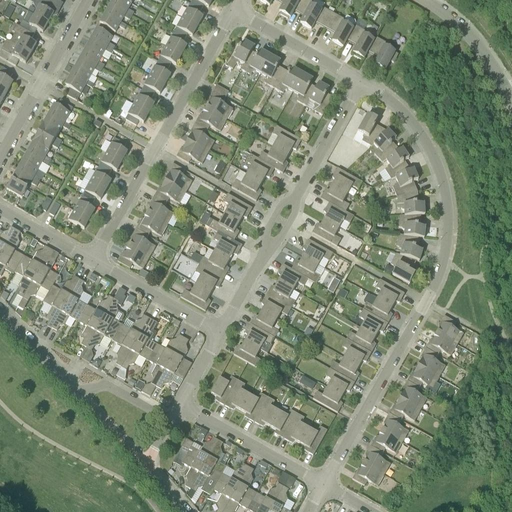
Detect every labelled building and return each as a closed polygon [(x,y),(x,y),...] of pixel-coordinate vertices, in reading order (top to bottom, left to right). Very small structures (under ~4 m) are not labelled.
[(34,16),(48,24),(54,14),(48,11),(51,5),(41,0),(34,0),(33,3),(37,12),(34,16)] [(131,5),(122,0),(113,0),(110,6),(132,18),(134,14),(128,10),(131,5)] [(213,0),(192,0),(190,4),(201,11),(204,6),(208,8),(213,0)] [(300,11),(306,14),(311,6),(313,3),(312,2),(313,0),(299,0),(300,0),(299,0),(286,0),(285,2),(279,12),(281,13),(280,15),(287,19),(288,18),(290,19),(294,11),(298,13),(300,11)] [(201,11),(190,4),(182,19),(198,28),(203,18),(198,15),(201,11)] [(130,21),(132,18),(110,6),(105,15),(120,23),(124,18),(130,21)] [(321,12),(311,6),(306,14),(300,24),(311,30),(315,23),(319,25),(321,23),(327,26),(333,14),(322,8),(321,12)] [(3,17),(9,20),(12,15),(6,12),(3,17)] [(48,24),(34,16),(28,12),(19,28),(34,36),(37,30),(43,34),(48,24)] [(333,14),(327,26),(333,29),(332,32),(336,34),(332,42),(343,48),(347,41),(353,30),(352,29),(354,26),(355,23),(355,21),(347,17),(346,18),(344,20),(333,14)] [(127,27),(120,23),(105,15),(100,24),(115,33),(118,27),(124,30),(127,27)] [(198,28),(182,19),(174,33),(185,40),(188,35),(192,37),(198,28)] [(34,36),(19,28),(15,26),(12,32),(15,34),(10,43),(12,44),(31,55),(36,45),(31,42),(34,36)] [(363,59),(367,52),(373,41),(363,36),(365,32),(354,26),(352,29),(353,30),(347,41),(351,43),(352,40),(358,43),(353,54),(354,54),(354,56),(361,60),(362,59),(363,59)] [(97,29),(91,39),(113,51),(115,47),(109,44),(112,38),(97,29)] [(185,40),(174,33),(166,48),(181,57),(187,47),(182,44),(185,40)] [(375,38),(373,41),(367,52),(372,55),(373,52),(379,55),(374,65),(385,71),(390,62),(394,63),(398,55),(384,47),(386,44),(375,38)] [(113,51),(91,39),(86,48),(102,57),(105,52),(111,55),(113,51)] [(239,62),(244,65),(252,53),(254,48),(244,42),(242,46),(240,45),(239,47),(238,47),(235,52),(236,53),(236,52),(237,52),(234,59),(232,58),(227,67),(233,70),(236,65),(238,64),(239,62)] [(7,54),(1,51),(0,53),(0,58),(15,67),(19,61),(26,64),(31,55),(12,44),(7,54)] [(81,58),(102,70),(104,66),(98,63),(102,57),(86,48),(81,58)] [(181,57),(166,48),(158,62),(169,69),(171,64),(176,66),(181,57)] [(258,56),(252,53),(244,65),(241,71),(251,76),(252,74),(254,73),(255,71),(260,74),(270,57),(261,51),(258,56)] [(270,57),(260,74),(266,77),(265,79),(265,81),(264,84),(274,89),(284,71),(277,67),(280,62),(270,57)] [(75,68),(91,76),(94,70),(100,74),(102,70),(81,58),(75,68)] [(169,69),(158,62),(150,77),(165,86),(170,76),(166,73),(169,69)] [(88,82),(91,76),(75,68),(70,77),(86,86),(92,89),(94,85),(88,82)] [(13,83),(9,81),(13,75),(2,69),(0,72),(0,88),(7,93),(13,83)] [(284,71),(274,89),(283,94),(284,92),(287,91),(287,89),(293,92),(303,75),(293,70),(290,74),(284,71)] [(303,75),(293,92),(298,95),(297,97),(298,99),(296,102),(306,107),(309,102),(309,101),(316,89),(310,85),(312,80),(303,75)] [(86,86),(70,77),(65,87),(69,89),(66,96),(76,102),(86,86)] [(141,91),(152,97),(155,93),(160,95),(165,86),(150,77),(141,91)] [(319,84),(316,89),(309,101),(309,102),(314,105),(313,106),(314,108),(313,111),(322,117),(333,98),(326,94),(329,90),(319,84)] [(205,111),(226,122),(233,110),(222,104),(229,93),(216,86),(208,101),(209,102),(205,111)] [(141,91),(133,106),(149,114),(154,105),(150,102),(152,97),(141,91)] [(49,115),(64,124),(73,109),(62,103),(59,108),(54,105),(49,115)] [(149,114),(133,106),(125,120),(136,126),(139,122),(143,124),(149,114)] [(220,133),(226,122),(205,111),(201,117),(199,116),(194,125),(207,132),(210,127),(220,133)] [(70,127),(64,124),(49,115),(43,124),(59,133),(62,127),(68,131),(70,127)] [(374,145),(387,132),(375,125),(377,121),(368,115),(358,133),(363,136),(362,137),(363,140),(361,142),(371,148),(374,145)] [(102,125),(95,121),(93,126),(99,129),(102,125)] [(59,133),(43,124),(38,134),(60,146),(62,142),(56,139),(59,133)] [(207,132),(194,125),(189,134),(191,135),(187,142),(208,154),(214,143),(204,137),(207,132)] [(278,138),(273,147),(289,156),(292,150),(296,151),(301,141),(276,127),(272,135),(278,138)] [(388,131),(387,132),(374,145),(378,149),(376,151),(376,153),(374,155),(382,164),(386,161),(399,151),(392,143),(396,139),(388,131)] [(60,146),(38,134),(33,143),(48,152),(52,146),(58,150),(60,146)] [(106,154),(122,162),(127,153),(123,150),(126,145),(115,139),(106,154)] [(208,154),(187,142),(183,150),(181,149),(176,158),(189,165),(191,159),(202,165),(208,154)] [(28,153),(49,165),(51,161),(45,158),(48,152),(33,143),(28,153)] [(289,156),(273,147),(268,156),(262,153),(258,160),(274,170),(283,174),(288,165),(285,162),(289,156)] [(399,151),(386,161),(389,166),(388,167),(387,169),(385,171),(391,180),(395,178),(410,171),(404,162),(409,159),(402,149),(399,151)] [(22,162),(38,171),(41,165),(47,168),(49,165),(28,153),(22,162)] [(116,172),(122,162),(106,154),(98,168),(109,174),(112,170),(116,172)] [(269,179),(274,170),(258,160),(250,155),(246,163),(252,166),(246,175),(262,184),(265,178),(269,179)] [(17,172),(39,184),(41,180),(35,176),(38,171),(22,162),(17,172)] [(165,182),(186,194),(192,183),(182,177),(185,172),(172,165),(167,174),(169,175),(165,182)] [(224,181),(233,184),(239,168),(231,165),(224,181)] [(109,174),(98,168),(90,183),(106,191),(111,182),(107,179),(109,174)] [(335,181),(332,186),(347,195),(352,187),(358,191),(362,183),(337,169),(332,178),(335,181)] [(410,171),(395,178),(398,184),(396,185),(395,187),(392,188),(397,198),(418,193),(413,183),(418,180),(414,170),(410,171)] [(12,181),(27,190),(30,184),(36,187),(39,184),(17,172),(12,181)] [(262,184),(246,175),(241,184),(235,181),(231,188),(256,202),(261,193),(259,190),(262,184)] [(22,199),(27,190),(12,181),(6,191),(22,199)] [(179,205),(186,194),(165,182),(161,189),(159,188),(154,197),(166,204),(169,199),(179,205)] [(106,191),(90,183),(82,197),(93,203),(96,199),(100,201),(106,191)] [(347,195),(332,186),(329,191),(325,190),(320,199),(328,204),(345,213),(349,206),(343,203),(347,195)] [(418,193),(397,198),(397,210),(400,209),(402,211),(404,211),(404,217),(421,216),(424,216),(424,205),(418,205),(418,193)] [(224,215),(239,224),(243,218),(247,219),(252,209),(227,195),(223,203),(229,206),(224,215)] [(74,212),(89,220),(95,211),(90,208),(93,203),(82,197),(74,212)] [(166,204),(154,197),(149,206),(151,207),(146,215),(167,226),(174,215),(163,209),(166,204)] [(47,199),(41,210),(46,213),(52,202),(47,199)] [(49,215),(54,217),(60,206),(55,204),(49,215)] [(354,217),(345,213),(328,204),(324,213),(326,215),(324,220),(339,229),(343,222),(349,225),(354,217)] [(84,230),(89,220),(74,212),(68,221),(84,230)] [(167,226),(146,215),(142,222),(141,221),(136,230),(148,237),(151,232),(161,238),(167,226)] [(236,230),(239,224),(224,215),(219,225),(213,221),(209,229),(217,233),(234,242),(239,233),(236,230)] [(421,216),(404,217),(400,217),(398,228),(401,229),(403,230),(405,231),(404,236),(420,239),(424,239),(425,228),(420,227),(421,216)] [(339,229),(324,220),(321,225),(317,225),(316,226),(312,234),(337,248),(341,240),(335,237),(339,229)] [(0,254),(1,255),(15,231),(10,228),(6,235),(0,231),(0,254)] [(128,247),(149,259),(155,248),(145,242),(148,237),(136,230),(131,239),(132,240),(128,247)] [(15,231),(1,255),(19,265),(23,257),(15,252),(20,243),(16,241),(20,233),(15,231)] [(242,247),(234,242),(217,233),(213,240),(219,243),(214,253),(229,261),(233,255),(237,256),(242,247)] [(420,239),(404,236),(399,236),(396,247),(399,248),(400,250),(402,251),(400,256),(416,262),(419,262),(422,251),(417,250),(420,239)] [(303,258),(318,266),(322,259),(328,262),(333,255),(308,241),(303,250),(306,253),(303,258)] [(143,270),(149,259),(128,247),(124,255),(122,254),(117,263),(130,270),(132,264),(143,270)] [(19,265),(36,275),(50,250),(45,248),(41,255),(37,253),(32,262),(23,257),(19,265)] [(50,250),(36,275),(54,284),(58,276),(49,271),(59,255),(50,250)] [(194,253),(190,261),(199,266),(203,258),(194,253)] [(229,261),(214,253),(209,262),(203,258),(199,266),(224,280),(229,270),(226,267),(229,261)] [(1,255),(0,257),(0,276),(1,277),(6,268),(14,273),(19,265),(1,255)] [(416,262),(400,256),(396,255),(390,265),(393,267),(393,269),(395,270),(392,275),(409,285),(415,275),(410,273),(416,262)] [(314,274),(318,266),(303,258),(300,263),(296,262),(291,270),(308,280),(307,280),(316,285),(320,277),(314,274)] [(18,297),(22,299),(36,275),(19,265),(14,273),(23,278),(18,287),(22,289),(18,297)] [(196,285),(211,294),(214,288),(218,289),(224,280),(199,266),(195,273),(201,276),(196,285)] [(303,287),(307,280),(308,280),(291,270),(283,266),(278,275),(281,278),(278,283),(293,291),(298,284),(303,287)] [(145,280),(148,274),(141,270),(138,276),(145,280)] [(91,274),(88,280),(94,283),(97,277),(91,274)] [(36,275),(22,299),(27,302),(31,295),(35,297),(40,288),(49,293),(52,287),(54,284),(36,275)] [(49,293),(48,295),(65,305),(79,280),(74,278),(70,285),(66,283),(61,292),(52,287),(49,293)] [(79,280),(65,305),(83,314),(87,306),(78,301),(83,292),(79,290),(84,283),(79,280)] [(377,299),(392,308),(395,303),(399,304),(404,295),(379,281),(375,288),(381,292),(377,299)] [(293,291),(278,283),(275,288),(271,287),(266,296),(291,310),(295,302),(289,299),(293,291)] [(208,300),(211,294),(196,285),(190,294),(184,291),(180,298),(205,312),(211,303),(208,300)] [(65,305),(48,295),(43,303),(52,308),(47,317),(51,319),(47,327),(51,329),(65,305)] [(134,304),(137,298),(131,296),(128,302),(134,304)] [(261,312),(277,321),(281,313),(287,317),(291,310),(266,296),(261,304),(264,307),(261,312)] [(87,306),(83,314),(100,324),(114,300),(109,297),(105,304),(101,302),(96,311),(87,306)] [(363,311),(387,325),(392,316),(389,313),(392,308),(377,299),(373,307),(367,304),(363,311)] [(114,300),(100,324),(117,334),(122,326),(118,324),(119,322),(122,321),(124,318),(123,315),(114,310),(118,302),(114,300)] [(65,305),(51,329),(56,332),(60,325),(64,327),(69,318),(78,323),(83,314),(65,305)] [(29,326),(32,322),(31,321),(34,315),(28,311),(23,320),(29,326)] [(382,334),(387,325),(363,311),(359,318),(365,321),(360,329),(376,338),(379,333),(382,334)] [(249,325),(274,339),(278,332),(272,329),(277,321),(261,312),(258,317),(254,317),(249,325)] [(100,324),(83,314),(78,323),(87,328),(82,337),(86,339),(81,346),(86,349),(100,324)] [(122,326),(117,334),(135,344),(148,319),(144,317),(140,324),(136,322),(131,331),(122,326)] [(440,327),(436,334),(457,346),(463,335),(453,329),(456,324),(443,317),(438,326),(440,327)] [(152,353),(157,345),(151,342),(156,333),(153,331),(157,324),(148,319),(135,344),(152,353)] [(117,334),(100,324),(86,349),(91,351),(95,344),(99,346),(104,337),(113,342),(117,334)] [(244,342),(260,351),(264,343),(270,346),(274,339),(249,325),(245,334),(247,337),(244,342)] [(376,338),(360,329),(356,337),(350,333),(346,341),(371,354),(376,346),(373,343),(376,338)] [(135,344),(117,334),(113,342),(121,347),(116,356),(120,358),(116,365),(121,368),(135,344)] [(457,346),(436,334),(432,342),(430,341),(425,350),(437,357),(440,351),(451,357),(457,346)] [(169,363),(183,339),(177,336),(175,340),(174,342),(171,341),(165,350),(157,345),(152,353),(169,363)] [(169,363),(187,373),(192,365),(183,360),(188,351),(184,349),(186,345),(188,341),(183,339),(169,363)] [(343,359),(359,367),(362,362),(366,363),(371,354),(346,341),(342,348),(348,351),(343,359)] [(256,358),(260,351),(244,342),(242,347),(238,346),(233,355),(257,369),(262,362),(256,358)] [(152,353),(135,344),(121,368),(126,371),(130,364),(134,366),(139,357),(147,362),(152,353)] [(437,357),(425,350),(420,358),(422,359),(418,367),(439,379),(445,367),(435,362),(437,357)] [(156,388),(169,363),(152,353),(147,362),(156,367),(151,375),(155,378),(151,385),(156,388)] [(329,370),(354,384),(359,375),(356,372),(359,367),(343,359),(339,366),(333,363),(329,370)] [(187,373),(169,363),(156,388),(160,390),(163,385),(165,382),(169,384),(173,376),(182,381),(187,373)] [(439,379),(418,367),(414,374),(412,373),(407,382),(419,389),(422,384),(432,390),(439,379)] [(327,388),(343,397),(345,392),(349,393),(354,384),(329,370),(325,377),(331,380),(327,388)] [(172,382),(179,386),(182,381),(173,376),(169,384),(171,385),(172,382)] [(301,384),(313,390),(316,383),(305,377),(301,384)] [(215,401),(224,406),(238,382),(231,378),(227,384),(219,379),(211,395),(216,398),(215,401)] [(141,392),(145,384),(139,381),(135,388),(141,392)] [(238,382),(224,406),(233,411),(235,409),(241,411),(249,396),(242,392),(245,386),(238,382)] [(419,389),(407,382),(402,391),(404,392),(399,399),(420,411),(427,400),(416,394),(419,389)] [(145,384),(141,392),(150,397),(156,388),(151,385),(145,384)] [(340,402),(343,397),(327,388),(323,396),(317,392),(312,400),(337,414),(342,405),(340,402)] [(253,423),(267,398),(260,394),(257,400),(249,396),(241,411),(246,414),(245,418),(253,423)] [(270,428),(279,413),(271,408),(275,402),(267,398),(253,423),(262,428),(265,425),(270,428)] [(420,411),(399,399),(395,407),(394,406),(389,415),(401,422),(404,417),(414,422),(420,411)] [(283,440),(297,415),(290,411),(287,417),(279,413),(270,428),(275,431),(274,435),(283,440)] [(300,445),(309,429),(301,425),(304,419),(297,415),(283,440),(292,445),(295,442),(300,445)] [(401,422),(389,415),(384,424),(385,425),(381,432),(402,444),(408,433),(398,427),(401,422)] [(316,433),(309,429),(300,445),(305,448),(304,451),(313,456),(327,432),(319,427),(316,433)] [(402,444),(381,432),(377,439),(375,438),(370,447),(383,454),(385,449),(396,455),(402,444)] [(204,466),(218,441),(213,439),(209,446),(205,444),(200,453),(192,448),(194,444),(186,440),(179,452),(204,466)] [(222,444),(218,441),(204,466),(221,476),(222,475),(226,468),(217,463),(222,454),(218,451),(222,444)] [(383,454),(370,447),(365,456),(367,457),(363,465),(384,476),(390,465),(380,459),(383,454)] [(204,466),(179,452),(173,463),(181,468),(183,465),(191,469),(186,478),(189,480),(185,488),(190,490),(204,466)] [(220,462),(226,465),(230,458),(224,455),(220,462)] [(384,476),(363,465),(359,472),(357,471),(352,480),(364,487),(367,482),(377,488),(384,476)] [(217,484),(217,483),(221,476),(204,466),(190,490),(187,497),(190,501),(199,486),(203,488),(208,479),(216,484),(217,484)] [(230,480),(222,475),(221,476),(217,483),(234,493),(248,468),(243,466),(239,473),(235,471),(230,480)] [(248,468),(234,493),(252,502),(256,494),(248,489),(253,480),(249,478),(253,471),(248,468)] [(279,478),(281,473),(275,470),(272,474),(279,478)] [(283,474),(279,485),(292,490),(297,479),(283,474)] [(223,511),(234,493),(217,483),(217,484),(216,484),(212,491),(221,496),(216,505),(220,507),(217,511),(223,511)] [(256,494),(252,502),(268,511),(269,511),(283,488),(278,485),(274,492),(270,490),(265,499),(256,494)] [(283,488),(269,511),(288,511),(282,509),(288,500),(284,498),(288,490),(283,488)] [(234,493),(223,511),(235,511),(239,506),(247,511),(252,502),(234,493)] [(268,511),(252,502),(247,511),(249,511),(268,511)]
